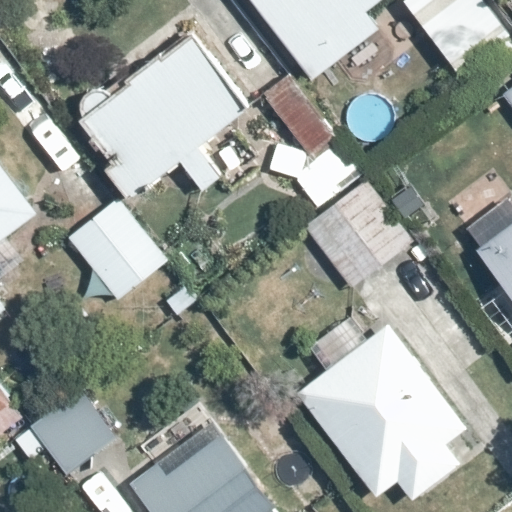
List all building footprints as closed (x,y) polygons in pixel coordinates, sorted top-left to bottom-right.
[(369,14),(386,0),(401,0),(461,73),(511,32),(486,0),(250,0),(316,80),(381,28),(369,14)] [(245,111),(185,37),(79,122),(112,163),(104,170),(129,201),(180,160),(206,192),(238,167),(213,137),(245,111)] [(511,85),(502,94),(511,106),(511,85)] [(364,169),(338,138),(295,173),(320,204),(364,169)] [(0,310),(6,306),(0,298),(0,275),(22,258),(3,234),(34,209),(0,166),(0,310)] [(411,242),(366,178),(306,220),(350,284),(411,242)] [(167,259),(119,196),(69,235),(117,298),(167,259)] [(511,220),(472,251),(511,303),(511,220)] [(306,345),(324,368),(294,391),(372,493),(391,478),(406,498),(454,462),(439,442),(462,425),(384,323),(361,340),(343,317),(306,345)] [(0,432),(23,414),(0,385),(0,432)] [(117,434),(82,392),(34,431),(68,474),(117,434)] [(275,511),(211,421),(127,481),(149,511),(275,511)]
